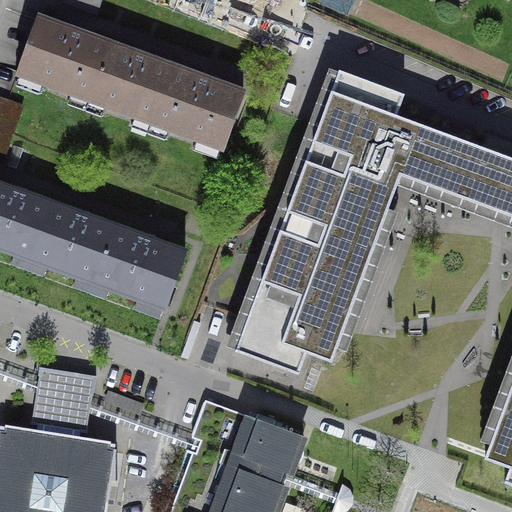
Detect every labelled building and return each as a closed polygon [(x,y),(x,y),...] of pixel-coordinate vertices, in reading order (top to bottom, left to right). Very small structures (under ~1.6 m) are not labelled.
[(101,0),(65,0),(65,2),(96,14),(101,0)] [(14,78),(86,105),(109,44),(37,17),(14,78)] [(86,105),(148,128),(171,68),(109,44),(86,105)] [(409,97),(327,66),(216,359),(298,390),(305,372),(331,382),(400,197),(511,239),(511,364),(479,453),(487,456),(478,479),(501,487),(497,498),(511,503),(511,162),(505,160),(400,121),(409,97)] [(243,95),(171,68),(148,128),(220,155),(243,95)] [(22,106),(0,98),(0,113),(17,120),(22,106)] [(17,120),(0,113),(0,129),(12,134),(17,120)] [(12,134),(0,129),(0,145),(7,148),(12,134)] [(0,252),(29,263),(50,204),(0,186),(0,252)] [(29,263),(92,286),(113,227),(50,204),(29,263)] [(186,253),(113,227),(92,286),(164,312),(186,253)] [(0,378),(37,392),(38,381),(0,367),(0,378)] [(5,426),(0,426),(0,462),(2,463),(0,473),(0,511),(97,511),(102,479),(111,481),(116,449),(115,449),(115,444),(110,443),(111,441),(85,438),(85,439),(79,438),(80,432),(87,433),(87,430),(86,430),(89,413),(91,402),(92,396),(93,396),(96,376),(82,374),(82,376),(76,375),(75,378),(73,377),(72,380),(61,378),(61,375),(59,375),(59,372),(53,371),(54,369),(39,367),(38,376),(39,376),(38,381),(37,392),(32,422),(31,421),(30,424),(38,425),(36,432),(31,431),(31,429),(5,425),(5,426)] [(144,405),(109,392),(106,400),(141,413),(144,405)] [(302,436),(206,401),(192,437),(201,441),(200,441),(198,447),(196,452),(196,453),(187,450),(187,452),(192,454),(170,511),(273,511),(274,511),(270,511),(276,495),(280,496),(283,486),(279,484),(279,482),(283,471),(288,473),(302,436)] [(200,441),(91,402),(89,413),(196,452),(198,447),(200,441)] [(334,504),(339,493),(288,473),(283,471),(279,482),(334,504)]
